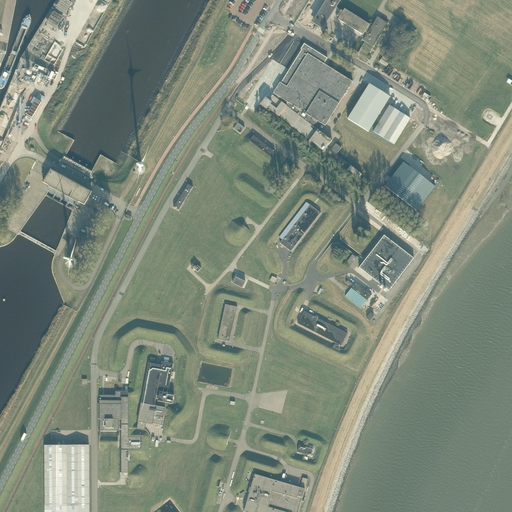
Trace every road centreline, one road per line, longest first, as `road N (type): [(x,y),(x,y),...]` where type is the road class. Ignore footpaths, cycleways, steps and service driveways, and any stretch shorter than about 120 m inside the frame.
road 1 (track): [(314,511),(387,332),(511,127)]
road 2 (unclassified): [(0,488),(140,214)]
road 3 (unclassified): [(140,214),(280,0)]
road 4 (unclassified): [(140,214),(39,157),(19,154)]
